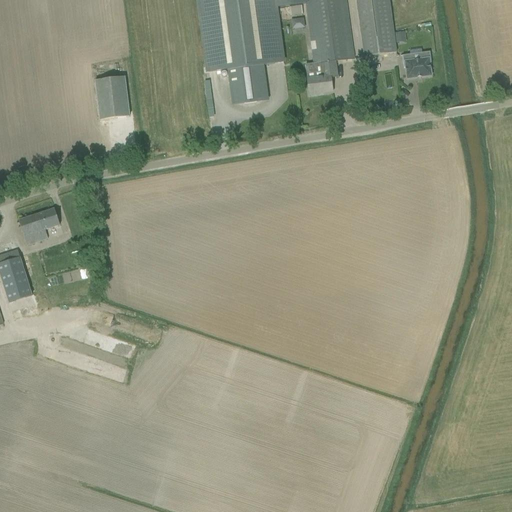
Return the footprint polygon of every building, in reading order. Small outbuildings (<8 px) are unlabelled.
[(345,0),(276,0),(277,7),(305,3),(313,64),(312,65),(305,66),(307,80),(309,96),(318,95),(318,94),(332,92),(330,79),(337,78),(335,62),(354,60),(345,0)] [(357,0),(365,58),(394,54),(386,0),(357,0)] [(404,33),(395,34),(397,43),(406,42),(404,33)] [(410,55),(402,57),(404,69),(405,69),(407,80),(417,79),(421,78),(431,77),(429,66),(431,65),(430,53),(421,54),(421,50),(410,52),(410,55)] [(267,94),(263,66),(227,71),(231,99),(232,99),(232,100),(233,100),(233,101),(234,101),(235,102),(236,102),(236,103),(237,103),(238,103),(239,103),(239,104),(240,104),(241,104),(242,104),(243,104),(244,104),(244,105),(245,105),(246,105),(254,103),(255,103),(256,103),(257,103),(257,102),(258,102),(259,102),(259,101),(260,101),(261,100),(262,100),(262,99),(263,99),(263,98),(264,98),(264,97),(265,97),(265,96),(266,96),(266,95),(267,94)] [(95,82),(100,122),(129,118),(125,78),(95,82)] [(26,247),(47,240),(45,231),(59,226),(54,210),(18,222),(26,247)] [(17,251),(0,256),(0,276),(9,304),(31,297),(20,259),(17,251)]
